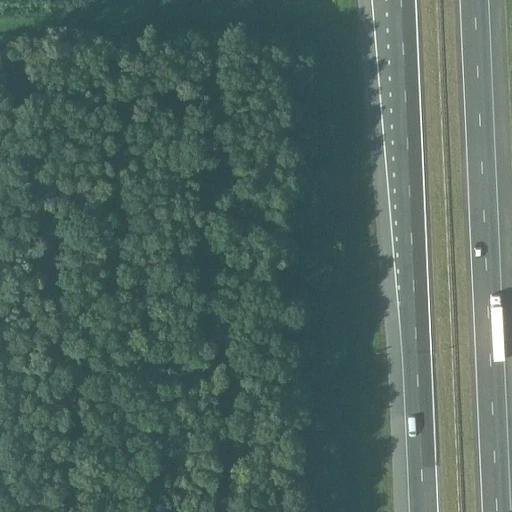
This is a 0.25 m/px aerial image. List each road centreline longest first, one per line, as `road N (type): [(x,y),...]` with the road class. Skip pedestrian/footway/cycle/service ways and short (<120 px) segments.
road 1 (motorway): [(399,0),(422,511)]
road 2 (motorway): [(494,511),(472,0)]
